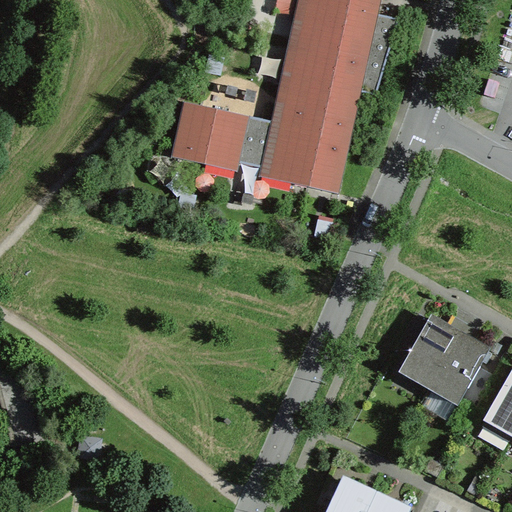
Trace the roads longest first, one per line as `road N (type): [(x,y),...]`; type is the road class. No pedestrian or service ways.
road 1 (residential): [(248,511),(420,116)]
road 2 (residential): [(420,116),(458,0)]
